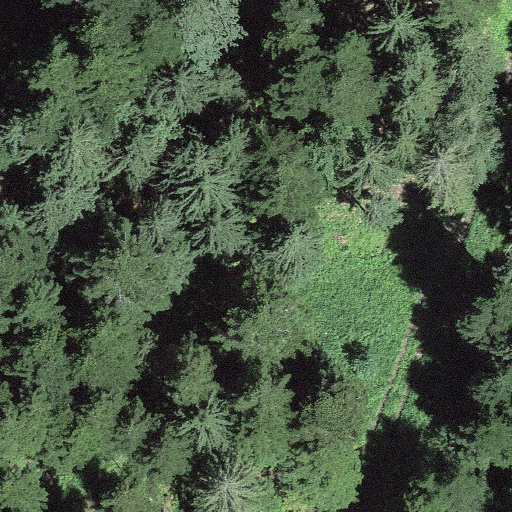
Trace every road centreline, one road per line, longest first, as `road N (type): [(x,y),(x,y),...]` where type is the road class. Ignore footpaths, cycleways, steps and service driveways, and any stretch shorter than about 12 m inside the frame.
road 1 (track): [(437,281),(322,281),(244,311),(128,419),(55,511)]
road 2 (track): [(354,511),(511,72)]
